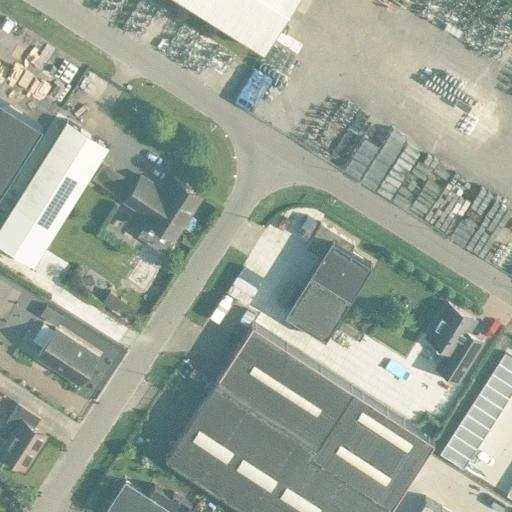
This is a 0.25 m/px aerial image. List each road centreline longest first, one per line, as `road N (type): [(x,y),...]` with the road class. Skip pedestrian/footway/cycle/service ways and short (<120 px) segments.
road 1 (unclassified): [(34,511),(276,144)]
road 2 (unclassified): [(511,293),(276,144)]
road 3 (unclassified): [(276,144),(44,0)]
road 4 (unknown): [(327,56),(481,159),(511,158)]
road 5 (unknown): [(511,66),(405,5),(377,3),(353,14)]
road 6 (unknown): [(400,511),(435,480),(466,488),(500,511)]
